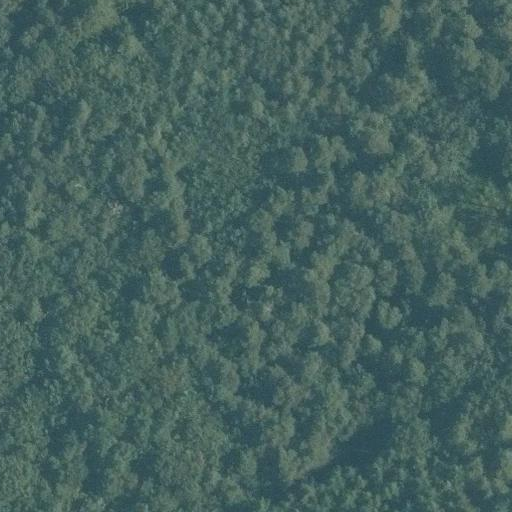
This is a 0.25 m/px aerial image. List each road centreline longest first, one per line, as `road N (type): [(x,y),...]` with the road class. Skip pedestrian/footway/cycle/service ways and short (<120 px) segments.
road 1 (track): [(511,403),(273,511)]
road 2 (track): [(0,145),(185,0)]
